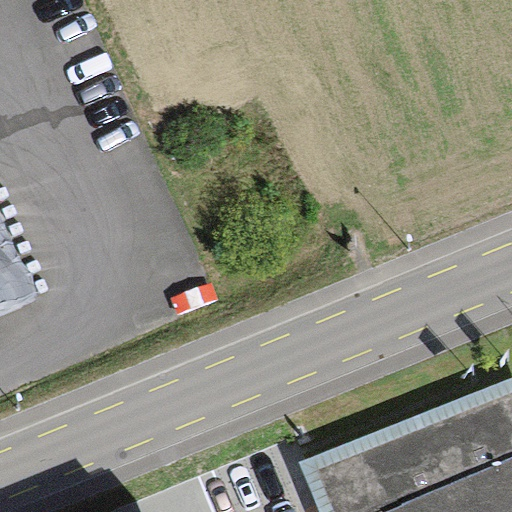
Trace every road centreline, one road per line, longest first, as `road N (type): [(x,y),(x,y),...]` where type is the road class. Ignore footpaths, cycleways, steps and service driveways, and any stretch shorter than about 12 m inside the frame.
road 1 (primary): [(511,260),(0,464)]
road 2 (unknown): [(0,7),(26,26),(116,221)]
